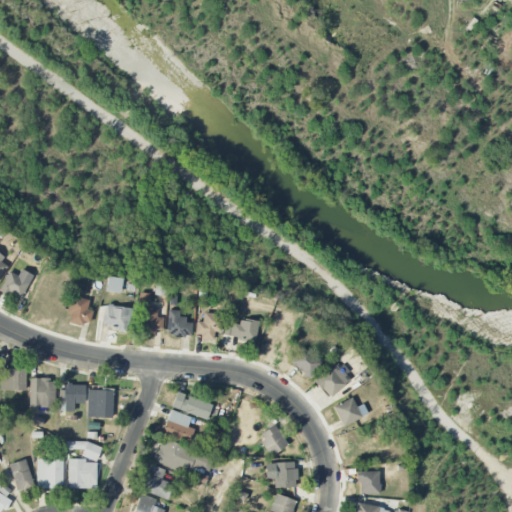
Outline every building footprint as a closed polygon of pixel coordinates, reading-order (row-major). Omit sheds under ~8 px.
[(9,271),(0,288),(0,290),(20,300),(33,275),(21,269),(18,276),(9,271)] [(120,293),(122,279),(108,277),(106,291),(120,293)] [(150,293),(140,293),(140,333),(163,334),(163,318),(157,317),(157,308),(150,308),(150,293)] [(92,310),(87,310),(89,300),(70,296),(67,314),(70,314),(68,322),(90,326),(92,310)] [(104,306),(102,325),(117,326),(116,332),(129,333),(131,309),(104,306)] [(167,336),(191,337),(192,320),(179,320),(179,311),(167,310),(167,336)] [(197,340),(211,341),(211,332),(220,332),(221,314),(203,313),(203,322),(197,322),(197,340)] [(256,341),(257,321),(224,319),(223,338),(256,341)] [(321,361),(300,348),(289,364),(311,378),(321,361)] [(332,399),(352,377),(335,362),(315,383),(332,399)] [(0,387),(0,391),(25,390),(24,368),(0,369),(0,387)] [(29,407),(55,408),(56,379),(30,378),(29,407)] [(61,405),(64,405),(64,412),(74,411),(74,404),(85,404),(84,384),(60,385),(61,405)] [(113,391),(88,390),(87,417),(112,418),(113,391)] [(212,403),(175,394),(171,409),(208,419),(212,403)] [(367,414),(362,404),(357,407),(351,397),(332,408),(343,427),(367,414)] [(162,435),(189,444),(194,429),(187,427),(191,417),(169,410),(162,435)] [(271,456),(288,445),(274,425),(258,436),(271,456)] [(187,474),(190,465),(218,474),(222,461),(160,441),(153,463),(187,474)] [(81,456),(96,462),(101,448),(86,442),(81,456)] [(8,465),(17,490),(33,485),(24,459),(8,465)] [(62,459),(36,459),(36,488),(62,488),(62,459)] [(67,488),(96,489),(96,461),(68,460),(67,488)] [(274,488),(296,487),(295,462),(264,464),(265,480),(274,479),(274,488)] [(172,484),(161,480),(164,470),(149,465),(141,491),(168,499),(172,484)] [(378,471),(355,472),(355,484),(359,483),(360,495),(379,494),(378,471)] [(10,489),(0,483),(0,491),(7,496),(10,489)] [(0,511),(2,511),(10,499),(0,493),(0,511)] [(156,499),(139,494),(134,511),(162,511),(163,509),(154,507),(156,499)] [(270,511),(291,511),(296,501),(276,494),(270,511)] [(389,511),(389,509),(356,503),(354,511),(389,511)]
